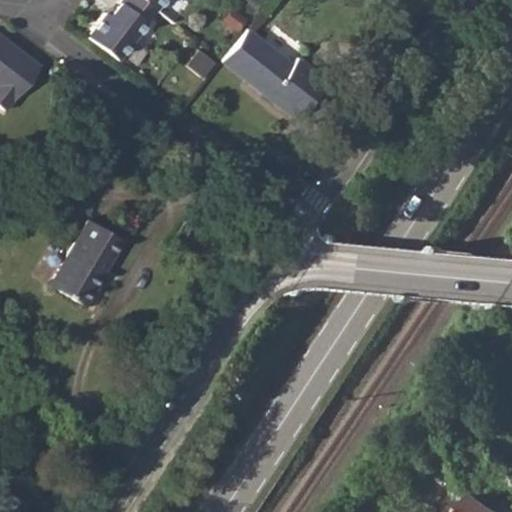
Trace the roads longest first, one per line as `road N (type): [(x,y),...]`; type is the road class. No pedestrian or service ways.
road 1 (secondary): [(511,76),(224,511)]
road 2 (residential): [(302,224),(34,30)]
road 3 (residential): [(279,263),(106,511)]
road 4 (residential): [(458,0),(302,224)]
road 5 (residential): [(511,287),(279,263)]
